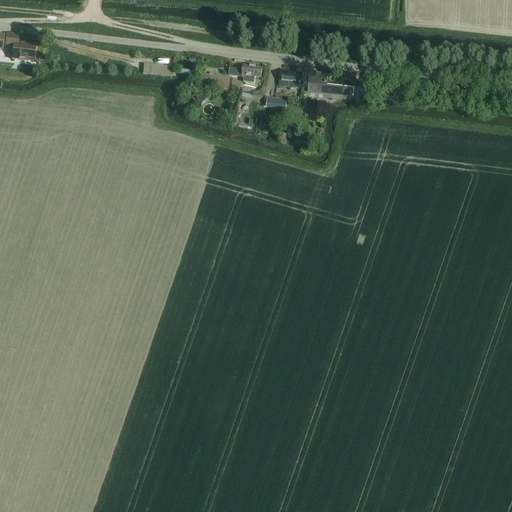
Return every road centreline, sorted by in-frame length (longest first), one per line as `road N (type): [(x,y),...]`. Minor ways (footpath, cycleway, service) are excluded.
road 1 (track): [(0,94),(67,84),(158,96),(158,124),(330,172),(341,114),(511,131)]
road 2 (tertiary): [(511,84),(0,25)]
road 3 (track): [(511,64),(92,17)]
road 4 (track): [(285,38),(287,11),(511,35)]
